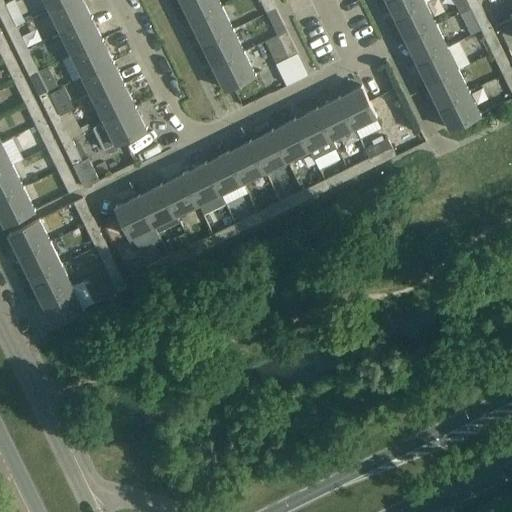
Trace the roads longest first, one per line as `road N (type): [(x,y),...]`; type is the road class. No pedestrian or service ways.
road 1 (secondary): [(511,396),(274,511)]
road 2 (residential): [(190,143),(356,64),(325,0)]
road 3 (tertiary): [(91,511),(0,327)]
road 4 (residential): [(190,143),(120,0)]
